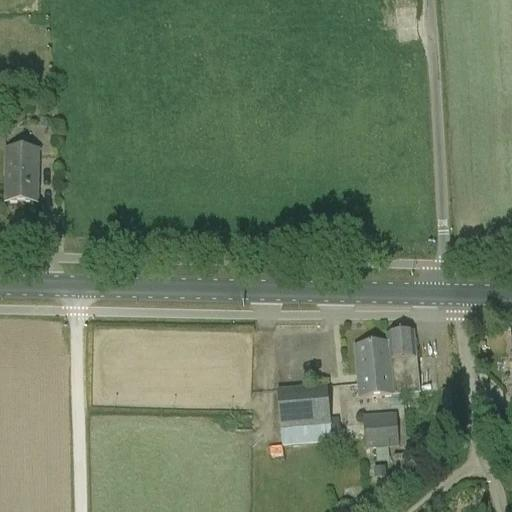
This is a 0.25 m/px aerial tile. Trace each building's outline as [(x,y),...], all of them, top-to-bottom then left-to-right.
[(5,206),(38,206),(39,152),(6,151),(5,206)] [(413,335),(386,338),(387,345),(392,398),(394,398),(419,395),(413,335)] [(394,398),(392,398),(387,345),(354,348),(359,402),(394,399),(394,398)] [(276,394),(280,432),(331,427),(327,389),(276,394)] [(397,417),(363,419),(366,452),(399,450),(397,417)] [(424,438),(408,440),(410,460),(426,458),(424,438)] [(404,458),(394,459),(396,483),(405,482),(404,458)] [(374,472),(375,481),(385,480),(384,471),(374,472)]
